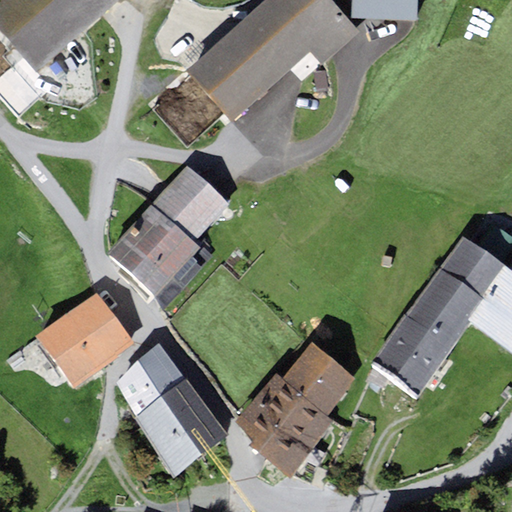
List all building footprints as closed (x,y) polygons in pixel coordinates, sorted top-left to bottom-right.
[(0,0),(0,33),(33,71),(114,0),(0,0)] [(333,0),(260,0),(186,69),(232,119),(310,48),(324,63),(360,29),(333,0)] [(419,0),(353,0),(353,14),(419,15),(419,0)] [(185,163),(151,202),(194,239),(228,200),(185,163)] [(194,239),(151,202),(106,254),(137,281),(154,295),(199,243),(194,239)] [(388,373),(417,394),(470,321),(511,351),(511,271),(508,268),(464,236),(373,361),(388,373)] [(36,334),(72,385),(128,347),(133,343),(115,317),(97,292),(36,334)] [(309,341),(282,376),(326,412),(354,376),(309,341)] [(161,343),(117,379),(134,413),(186,377),(161,343)] [(275,370),(233,421),(253,438),(248,444),(275,467),(290,479),(332,427),(323,420),(329,414),(326,412),(282,376),(275,370)] [(186,377),(134,413),(174,472),(226,436),(198,395),(186,377)]
